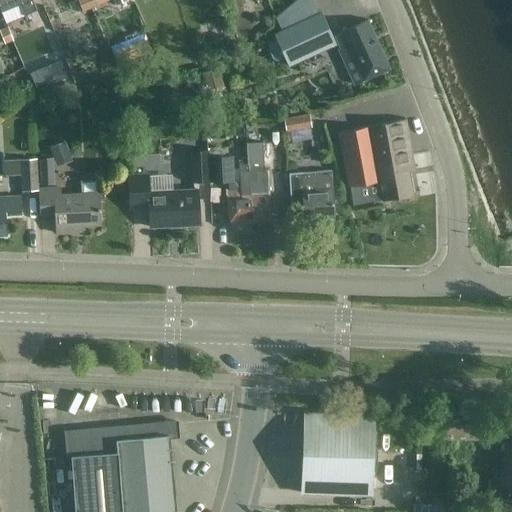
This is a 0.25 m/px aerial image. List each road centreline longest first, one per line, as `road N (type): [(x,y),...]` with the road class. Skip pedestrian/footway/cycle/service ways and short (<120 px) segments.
road 1 (unclassified): [(0,270),(451,283)]
road 2 (residential): [(451,283),(442,159),(382,0)]
road 3 (secondary): [(511,330),(248,313)]
road 4 (secondary): [(250,337),(511,350)]
road 5 (secondary): [(0,327),(250,337)]
road 6 (secondary): [(248,313),(0,306)]
road 7 (unclassified): [(232,511),(248,434),(250,337)]
